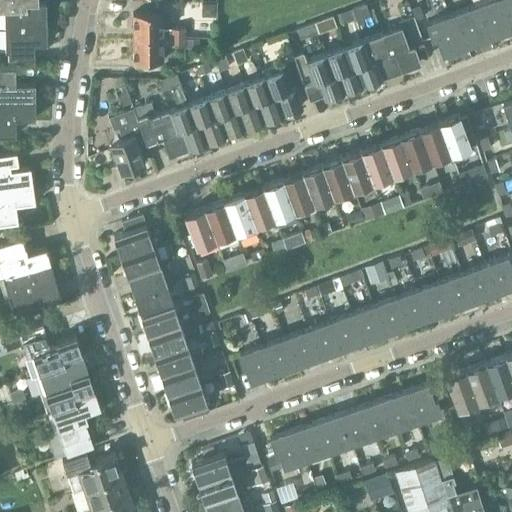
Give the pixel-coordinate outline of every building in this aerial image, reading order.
[(0,0),(0,7),(4,8),(5,22),(5,27),(26,27),(26,22),(46,21),(45,1),(38,1),(37,0),(0,0)] [(484,0),(475,4),(487,37),(509,29),(498,0),(484,0)] [(511,0),(498,0),(509,29),(511,27),(511,0)] [(216,2),(202,2),(202,10),(206,15),(216,15),(216,2)] [(364,3),(351,8),(355,19),(369,14),(364,3)] [(418,4),(411,7),(415,19),(422,17),(418,4)] [(452,12),(464,45),(487,37),(475,4),(452,12)] [(351,8),(336,13),(340,25),(355,19),(351,8)] [(428,21),(425,22),(430,36),(432,39),(435,37),(441,53),(464,45),(452,12),(428,21)] [(186,38),(186,28),(162,28),(162,14),(134,14),(134,38),(186,38)] [(331,15),(318,20),(322,31),(336,26),(331,15)] [(393,51),(400,68),(419,61),(412,43),(421,40),(412,15),(398,20),(399,25),(381,31),(389,52),(393,51)] [(26,27),(5,27),(6,48),(1,49),(1,57),(34,58),(34,49),(36,49),(36,42),(46,42),(46,21),(26,22),(26,27)] [(314,22),(297,28),(300,38),(317,32),(314,22)] [(400,68),(393,51),(389,52),(381,31),(362,38),(370,59),(374,57),(381,75),(400,68)] [(186,38),(134,38),(134,62),(162,62),(162,46),(186,46),(186,47),(198,47),(198,39),(186,39),(186,38)] [(370,59),(362,38),(344,45),(352,66),(355,64),(362,82),(381,75),(374,57),(370,59)] [(336,72),(343,89),(362,82),(355,64),(352,66),(344,45),(325,52),(333,73),(336,72)] [(242,48),(232,52),(237,64),(247,60),(242,49),(242,48)] [(293,55),(294,57),(303,82),(308,97),(322,92),(324,96),(343,89),(336,72),(333,73),(325,52),(305,59),(302,52),(293,55)] [(224,54),(214,58),(215,59),(218,70),(228,66),(225,55),(224,54)] [(275,94),(282,112),(301,105),(293,85),(303,82),(294,57),(279,63),(281,68),(263,75),(270,96),(275,94)] [(207,62),(195,66),(198,75),(210,70),(207,62)] [(162,74),(162,63),(139,63),(139,74),(162,74)] [(0,100),(35,100),(35,83),(15,83),(15,66),(0,66),(0,100)] [(195,66),(182,71),(185,80),(198,75),(195,66)] [(163,78),(158,80),(161,90),(180,83),(176,73),(164,78),(163,78)] [(257,101),(263,119),(282,112),(275,94),(270,96),(263,75),(244,82),(251,103),(257,101)] [(244,125),(263,119),(257,101),(251,103),(244,82),(225,89),(232,110),(238,108),(244,125)] [(232,110),(225,89),(206,96),(213,117),(219,115),(225,132),(244,125),(238,108),(232,110)] [(200,121),(206,139),(225,132),(219,115),(213,117),(206,96),(187,103),(195,123),(200,121)] [(509,125),(511,124),(511,98),(501,102),(509,125)] [(35,100),(0,100),(0,134),(16,135),(16,118),(35,118),(35,100)] [(134,107),(146,141),(162,135),(169,153),(188,146),(181,128),(176,130),(169,110),(156,115),(151,101),(134,107)] [(181,128),(188,146),(206,139),(200,121),(195,123),(187,103),(169,110),(176,130),(181,128)] [(132,107),(109,116),(114,128),(118,127),(123,138),(111,142),(122,170),(145,161),(134,134),(142,131),(132,107)] [(479,110),(472,112),(476,125),(483,122),(479,110)] [(458,113),(438,120),(450,152),(449,152),(451,158),(461,155),(459,149),(469,145),(476,143),(466,115),(459,117),(458,113)] [(434,121),(419,127),(430,159),(446,153),(449,152),(450,152),(438,120),(434,121)] [(419,127),(399,134),(411,166),(412,171),(421,168),(420,163),(430,159),(419,127)] [(389,138),(379,141),(391,173),(401,170),(411,166),(399,134),(389,138)] [(489,136),(481,138),(485,150),(492,147),(489,136)] [(366,146),(360,148),(372,180),(378,178),(391,173),(379,141),(366,146)] [(344,154),(341,155),(352,188),(356,186),(372,180),(360,148),(344,154)] [(0,187),(33,182),(31,166),(11,168),(10,163),(18,162),(17,151),(0,152),(0,187)] [(341,155),(321,163),(333,195),(335,200),(344,196),(342,191),(352,188),(341,155)] [(495,157),(488,160),(492,171),(499,169),(495,157)] [(321,163),(301,170),(313,202),(333,195),(321,163)] [(459,172),(463,182),(478,177),(487,174),(483,163),(474,167),(459,172)] [(301,170),(282,177),(294,209),(296,216),(315,209),(313,202),(301,170)] [(276,179),(263,184),(274,214),(275,216),(288,211),(294,209),(282,177),(276,179)] [(502,180),(494,183),(497,193),(505,190),(502,180)] [(439,181),(420,188),(424,197),(442,190),(439,181)] [(33,182),(0,187),(0,221),(18,219),(16,204),(35,201),(33,182)] [(253,188),(243,191),(255,224),(255,223),(265,220),(275,216),(274,214),(263,184),(255,187),(253,188)] [(406,189),(398,192),(399,194),(403,205),(411,202),(406,189)] [(243,191),(223,199),(235,231),(238,239),(258,231),(255,224),(243,191)] [(399,194),(388,198),(392,209),(403,205),(399,194)] [(208,205),(204,206),(216,238),(220,237),(235,231),(223,199),(208,205)] [(379,201),(360,208),(360,209),(363,219),(383,212),(380,203),(379,201)] [(511,208),(510,202),(502,204),(506,215),(511,212),(511,208)] [(204,206),(184,213),(197,246),(216,238),(204,206)] [(360,209),(348,213),(351,223),(363,219),(360,209)] [(126,230),(115,234),(121,254),(163,240),(159,228),(150,231),(144,214),(123,221),(126,230)] [(328,222),(321,224),(324,233),(331,231),(328,222)] [(500,222),(488,226),(490,234),(502,229),(500,222)] [(308,228),(301,230),(305,240),(312,237),(308,228)] [(471,228),(455,234),(459,245),(475,239),(471,228)] [(301,230),(282,237),(282,238),(285,247),(305,240),(301,230)] [(181,234),(173,236),(176,245),(184,242),(181,234)] [(0,262),(5,277),(51,263),(46,247),(29,253),(23,236),(0,243),(0,262)] [(449,236),(435,241),(439,252),(452,246),(449,236)] [(282,238),(270,242),(273,251),(285,247),(282,238)] [(163,240),(121,254),(128,274),(160,263),(160,262),(170,259),(163,240)] [(255,249),(250,251),(253,259),(255,259),(265,255),(262,246),(255,249)] [(423,246),(410,251),(413,259),(425,254),(423,246)] [(241,251),(228,256),(232,267),(235,266),(245,262),(241,251)] [(484,263),(495,292),(511,285),(511,269),(507,254),(484,263)] [(399,255),(388,259),(391,267),(402,263),(399,255)] [(207,258),(196,262),(201,277),(212,274),(207,258)] [(382,260),(366,265),(370,278),(386,273),(382,260)] [(51,263),(5,277),(14,310),(62,296),(51,263)] [(160,263),(128,274),(135,293),(167,282),(160,263)] [(484,263),(482,263),(462,271),(472,300),(495,292),(484,263)] [(360,268),(339,276),(342,284),(363,276),(360,268)] [(472,300),(462,271),(440,279),(450,308),(472,300)] [(195,274),(185,277),(188,287),(198,284),(195,274)] [(332,279),(317,284),(321,295),(336,289),(332,279)] [(450,308),(440,279),(418,287),(428,316),(450,308)] [(167,282),(135,293),(141,313),(174,302),(167,283),(167,282)] [(315,285),(304,289),(307,297),(318,293),(315,285)] [(428,316),(418,287),(395,295),(406,324),(428,316)] [(203,292),(192,296),(196,307),(207,303),(203,292)] [(406,324),(395,295),(373,303),(384,332),(406,324)] [(280,300),(273,302),(276,311),(283,308),(280,300)] [(174,302),(141,313),(148,333),(180,322),(174,302)] [(384,332),(373,303),(351,311),(362,340),(384,332)] [(259,305),(248,309),(251,316),(262,312),(259,305)] [(246,310),(234,314),(237,322),(249,317),(246,310)] [(362,340),(351,311),(329,319),(339,348),(362,340)] [(339,348),(329,319),(307,328),(317,356),(339,348)] [(213,321),(204,324),(207,335),(217,331),(213,321)] [(180,322),(148,333),(155,353),(187,342),(181,322),(180,322)] [(43,323),(3,337),(7,349),(24,343),(33,370),(35,374),(66,364),(64,359),(82,353),(75,334),(57,340),(56,342),(50,344),(46,334),(43,323)] [(317,356),(307,328),(285,336),(295,364),(317,356)] [(207,335),(205,335),(209,346),(220,342),(217,331),(207,335)] [(263,344),(273,372),(295,364),(285,336),(263,344)] [(187,342),(155,353),(162,373),(194,362),(187,342)] [(250,381),(273,372),(263,344),(240,352),(250,381)] [(66,364),(35,374),(39,388),(41,393),(72,383),(71,377),(88,371),(82,353),(64,359),(66,364)] [(504,353),(485,360),(496,393),(511,387),(511,373),(505,353),(504,353)] [(485,360),(465,367),(476,400),(496,393),(485,360)] [(194,362),(162,373),(168,392),(201,381),(194,362)] [(465,367),(444,375),(456,407),(476,400),(465,367)] [(230,370),(219,374),(223,388),(235,384),(230,370)] [(72,383),(41,393),(46,406),(48,412),(79,402),(76,395),(94,389),(88,371),(71,377),(72,383)] [(201,381),(168,392),(175,413),(181,411),(183,417),(210,408),(208,402),(201,381)] [(407,388),(404,389),(410,406),(415,404),(419,418),(441,411),(436,397),(432,398),(427,381),(407,388)] [(22,388),(10,392),(13,401),(25,397),(22,388)] [(79,402),(48,412),(54,430),(48,432),(56,456),(93,443),(90,433),(86,422),(88,421),(85,413),(101,407),(94,389),(76,395),(79,402)] [(387,395),(382,397),(387,414),(392,412),(397,426),(398,426),(417,419),(419,418),(415,404),(410,406),(404,389),(387,395)] [(449,392),(443,394),(449,409),(454,407),(449,392)] [(368,401),(359,404),(365,421),(370,420),(374,433),(378,432),(397,426),(392,412),(387,414),(382,397),(368,401)] [(348,408),(337,412),(342,429),(347,427),(352,441),(358,439),(374,433),(370,420),(365,421),(359,404),(348,408)] [(29,405),(19,409),(22,418),(32,415),(29,405)] [(328,415),(313,420),(318,437),(323,436),(328,449),(339,446),(352,441),(347,427),(342,429),(337,412),(328,415)] [(497,419),(485,423),(489,433),(500,428),(497,419)] [(308,421),(292,427),(297,444),(302,443),(307,456),(319,452),(328,449),(323,436),(318,437),(313,420),(308,421)] [(276,455),(267,458),(271,469),(283,465),(285,464),(295,461),(297,469),(298,471),(303,469),(309,467),(307,456),(302,443),(297,444),(292,427),(289,428),(269,435),(273,448),(276,455)] [(511,435),(510,429),(495,434),(500,446),(511,441),(511,435)] [(440,440),(429,443),(432,451),(443,447),(440,440)] [(222,450),(191,461),(198,481),(229,471),(243,467),(247,465),(247,464),(255,462),(258,461),(255,451),(252,441),(240,445),(244,454),(226,461),(222,450)] [(417,447),(405,451),(407,458),(420,454),(417,447)] [(87,450),(63,459),(74,491),(84,488),(105,481),(104,477),(122,471),(115,452),(90,460),(87,450)] [(393,454),(384,457),(387,466),(397,463),(393,454)] [(451,511),(445,493),(433,457),(394,470),(407,511),(451,511)] [(372,461),(361,465),(363,472),(375,469),(372,461)] [(252,467),(256,482),(268,479),(263,463),(252,467)] [(26,467),(14,471),(17,479),(29,475),(26,467)] [(229,471),(198,481),(205,501),(235,491),(249,487),(243,467),(229,471)] [(349,469),(338,473),(340,481),(352,477),(349,469)] [(105,481),(84,488),(91,507),(111,500),(110,496),(128,490),(122,471),(104,477),(105,481)] [(387,472),(364,480),(370,499),(393,491),(387,472)] [(322,476),(314,479),(318,489),(326,486),(322,476)] [(483,511),(475,483),(445,493),(451,511),(511,511),(511,484),(504,487),(511,511),(483,511)] [(271,488),(262,491),(265,500),(274,497),(271,488)] [(91,507),(83,510),(83,511),(124,511),(134,509),(128,490),(110,496),(111,500),(91,507)] [(235,491),(205,501),(208,511),(238,511),(242,511),(241,509),(252,505),(249,496),(238,499),(237,496),(235,491)] [(279,511),(276,500),(263,504),(265,511),(279,511)] [(298,511),(295,502),(283,506),(285,511),(298,511)]
